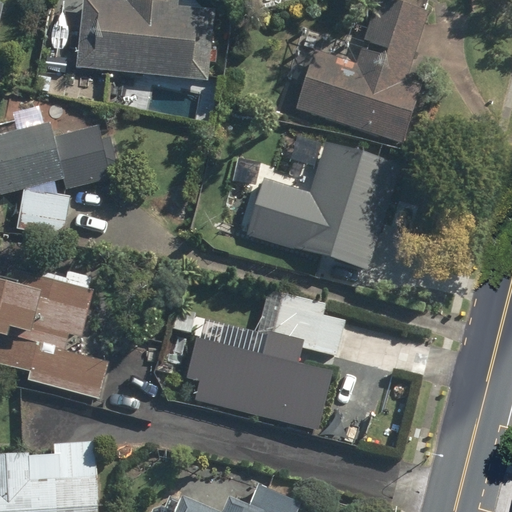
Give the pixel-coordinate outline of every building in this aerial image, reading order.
[(112,0),(85,0),(78,69),(212,82),(219,10),(181,7),(181,0),(129,0),(129,2),(112,0)] [(381,0),(361,64),(319,51),(300,110),(407,144),(426,85),(410,80),(433,12),(396,0),(381,0)] [(53,123),(0,136),(0,196),(26,190),(20,225),(67,233),(74,197),(62,195),(58,182),(67,180),(69,191),(114,179),(111,166),(119,164),(113,137),(104,140),(101,127),(57,138),(53,123)] [(252,235),(372,272),(405,166),(330,142),(314,194),(269,180),(252,235)] [(0,364),(33,373),(30,382),(103,400),(113,364),(69,353),(73,336),(86,339),(98,292),(16,271),(13,284),(0,280),(0,364)] [(202,382),(197,401),(323,433),(338,373),(303,364),(306,349),(339,358),(348,323),(327,317),(330,306),(286,294),(276,334),(269,333),(264,354),(200,338),(190,379),(202,382)] [(0,511),(101,511),(98,442),(56,444),(57,452),(0,455),(0,511)] [(178,511),(301,511),(305,504),(261,485),(251,507),(231,498),(224,511),(222,511),(185,496),(178,511)]
